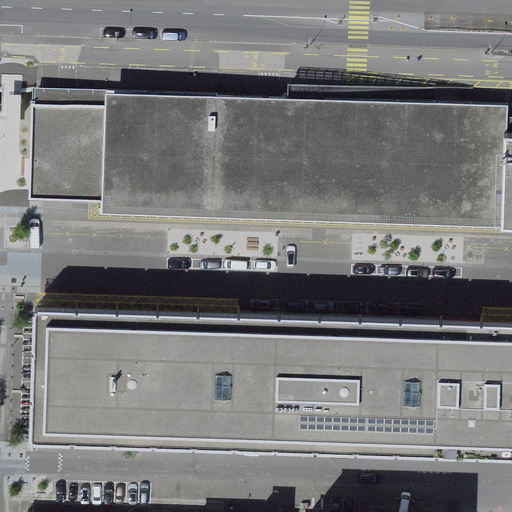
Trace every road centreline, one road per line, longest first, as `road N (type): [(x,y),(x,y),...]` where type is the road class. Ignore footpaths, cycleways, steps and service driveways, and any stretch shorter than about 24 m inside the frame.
road 1 (tertiary): [(511,28),(0,7)]
road 2 (residential): [(511,276),(0,263)]
road 3 (residential): [(0,460),(511,472)]
